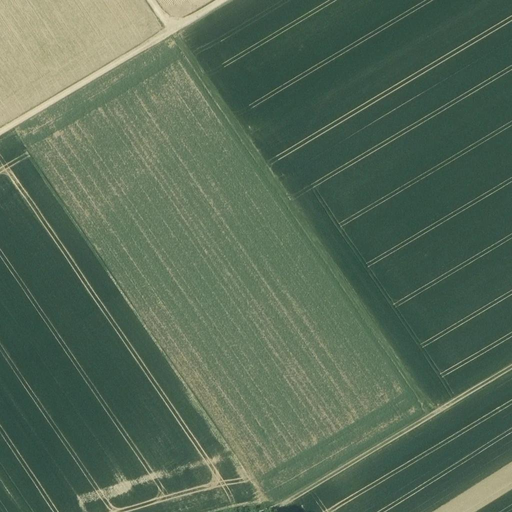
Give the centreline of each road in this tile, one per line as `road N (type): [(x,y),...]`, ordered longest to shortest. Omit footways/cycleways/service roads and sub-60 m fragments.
road 1 (track): [(151,0),(432,414)]
road 2 (track): [(285,511),(511,368)]
road 3 (track): [(221,0),(0,135)]
